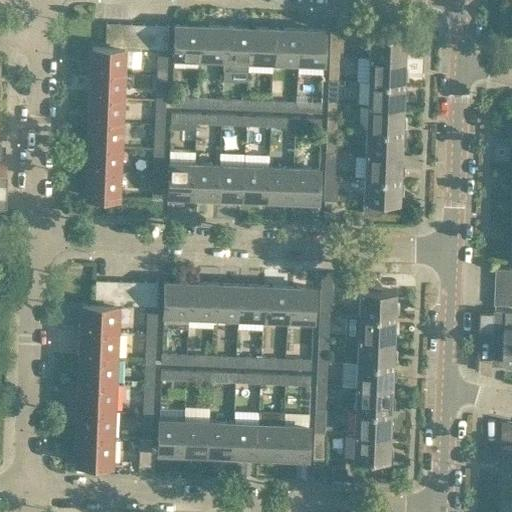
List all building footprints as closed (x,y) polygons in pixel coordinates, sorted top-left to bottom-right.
[(105,20),(104,45),(117,46),(118,20),(105,20)] [(130,21),(118,20),(117,46),(123,46),(129,46),(130,21)] [(143,21),(130,21),(129,46),(142,47),(143,21)] [(155,22),(143,21),(142,47),(154,47),(155,22)] [(168,22),(155,22),(154,47),(167,47),(168,22)] [(172,54),(198,55),(199,24),(174,23),(172,54)] [(198,55),(222,56),(224,25),(199,24),(198,55)] [(222,56),(222,68),(247,69),(247,57),(248,26),(224,25),(222,56)] [(247,57),(272,58),(273,27),(248,26),(247,57)] [(272,58),(297,59),(298,28),(273,27),(272,58)] [(298,28),(297,59),(322,60),(323,29),(298,28)] [(330,28),(329,54),(338,54),(342,54),(343,29),(330,28)] [(369,31),(368,55),(405,57),(405,56),(404,56),(405,34),(406,34),(406,32),(369,31)] [(91,45),(90,70),(122,71),(123,46),(117,46),(104,45),(91,45)] [(157,49),(156,63),(166,63),(167,49),(157,49)] [(368,55),(367,79),(403,81),(404,58),(405,58),(405,57),(368,55)] [(328,69),(328,79),(338,79),(338,62),(328,61),(328,69)] [(90,70),(89,95),(121,96),(122,71),(90,70)] [(328,79),(327,93),(337,93),(338,79),(328,79)] [(367,79),(366,103),(403,105),(403,104),(402,104),(403,81),(367,79)] [(155,81),(155,98),(165,98),(166,82),(155,81)] [(170,93),(170,104),(187,105),(187,94),(170,93)] [(196,105),(220,106),(221,95),(196,94),(196,105)] [(89,95),(88,120),(120,121),(121,96),(89,95)] [(221,95),(220,106),(236,107),(237,96),(221,95)] [(255,97),(254,107),(270,108),(271,97),(255,97)] [(270,108),(295,109),(295,98),(271,97),(270,108)] [(155,98),(154,114),(164,114),(165,98),(155,98)] [(304,99),(304,109),(319,110),(320,99),(304,99)] [(366,103),(365,127),(401,129),(402,106),(403,106),(403,105),(366,103)] [(169,120),(195,121),(196,110),(170,109),(169,120)] [(205,111),(204,121),(220,122),(221,111),(205,111)] [(221,111),(220,122),(236,122),(237,112),(221,111)] [(326,111),(326,126),(336,127),(336,112),(326,111)] [(255,112),(254,123),(270,124),(270,113),(255,112)] [(270,113),(270,124),(286,124),(286,114),(270,113)] [(295,114),(295,125),(319,125),(319,115),(295,114)] [(88,120),(87,144),(119,146),(120,121),(88,120)] [(326,126),(325,141),(335,141),(336,127),(326,126)] [(365,127),(364,151),(401,153),(401,152),(400,152),(401,129),(365,127)] [(153,131),(153,147),(163,147),(163,131),(153,131)] [(87,144),(86,169),(118,170),(119,146),(87,144)] [(153,147),(152,163),(162,163),(163,147),(153,147)] [(364,151),(363,175),(399,177),(400,153),(401,153),(364,151)] [(167,192),(193,193),(194,162),(169,161),(167,192)] [(324,161),(324,174),(334,174),(335,162),(333,161),(324,161)] [(193,193),(217,194),(219,163),(194,162),(193,193)] [(217,194),(242,195),(244,164),(219,163),(217,194)] [(242,195),(267,196),(268,165),(244,164),(242,195)] [(267,196),(292,197),(293,166),(268,165),(267,196)] [(293,166),(292,197),(317,198),(319,167),(293,166)] [(118,170),(86,169),(85,195),(117,196),(118,170)] [(324,174),(323,198),(336,199),(337,174),(334,174),(324,174)] [(399,177),(363,175),(362,212),(378,213),(383,209),(383,201),(399,201),(399,200),(398,200),(399,177)] [(151,197),(161,197),(161,181),(151,181),(151,197)] [(496,268),(495,280),(511,280),(511,267),(496,267),(496,268)] [(359,276),(357,313),(394,314),(395,291),(396,291),(396,289),(379,289),(380,281),(376,276),(359,276)] [(95,277),(94,301),(106,302),(107,277),(95,277)] [(120,278),(107,277),(106,302),(117,303),(119,303),(120,278)] [(132,278),(120,278),(119,303),(131,303),(132,278)] [(145,279),(132,278),(131,303),(144,304),(145,279)] [(158,279),(145,279),(144,304),(157,304),(158,279)] [(162,311),(188,312),(189,281),(164,280),(162,311)] [(511,280),(495,280),(495,292),(511,292),(511,280)] [(188,312),(212,313),(214,282),(189,281),(188,312)] [(212,313),(237,314),(239,283),(214,282),(212,313)] [(237,314),(262,315),(263,284),(239,283),(237,314)] [(262,315),(287,316),(288,285),(263,284),(262,315)] [(288,285),(287,316),(312,317),(313,286),(288,285)] [(319,286),(318,312),(328,312),(328,311),(331,311),(332,286),(319,286)] [(511,292),(495,292),(494,304),(511,304),(511,292)] [(81,301),(80,328),(116,329),(117,303),(106,302),(94,301),(81,301)] [(146,304),(145,330),(155,331),(156,304),(146,304)] [(504,359),(511,358),(511,309),(494,309),(494,313),(494,329),(493,331),(492,357),(504,358),(504,359)] [(318,312),(318,326),(327,326),(328,326),(328,312),(318,312)] [(482,312),(481,330),(493,331),(494,329),(494,313),(482,312)] [(357,313),(357,337),(394,338),(393,338),(394,314),(357,313)] [(80,328),(79,354),(115,356),(116,329),(80,328)] [(357,337),(356,361),(392,362),(393,339),(394,339),(394,338),(357,337)] [(145,342),(144,358),(154,358),(155,342),(145,342)] [(317,345),(316,360),(326,361),(327,345),(317,345)] [(160,361),(186,362),(186,352),(160,351),(160,361)] [(195,352),(195,363),(210,363),(211,353),(195,352)] [(211,353),(210,363),(226,364),(227,353),(211,353)] [(79,354),(78,381),(114,382),(115,356),(79,354)] [(245,354),(244,365),(260,365),(260,355),(245,354)] [(260,355),(260,365),(276,366),(276,355),(260,355)] [(294,356),(294,366),(309,367),(310,356),(294,356)] [(144,358),(143,373),(153,374),(154,358),(144,358)] [(316,360),(316,376),(326,377),(326,361),(316,360)] [(356,361),(355,385),(392,386),(391,386),(392,362),(356,361)] [(159,367),(159,377),(176,378),(176,367),(159,367)] [(194,368),(194,379),(210,379),(210,369),(194,368)] [(210,369),(210,379),(226,380),(226,369),(210,369)] [(244,370),(244,381),(259,381),(260,371),(244,370)] [(260,371),(259,381),(275,382),(276,371),(260,371)] [(294,372),(293,382),(309,383),(309,372),(294,372)] [(78,381),(77,407),(113,409),(114,382),(78,381)] [(355,385),(354,409),(390,410),(391,387),(392,387),(392,386),(355,385)] [(315,391),(314,408),(316,408),(324,408),(325,392),(315,391)] [(143,392),(142,409),(152,409),(153,392),(143,392)] [(77,407),(76,434),(112,435),(113,409),(77,407)] [(314,408),(313,430),(323,431),(326,431),(335,431),(336,408),(324,408),(316,408),(314,408)] [(142,409),(141,426),(151,427),(152,409),(142,409)] [(354,409),(353,433),(390,434),(389,434),(390,410),(354,409)] [(157,449),(182,450),(183,419),(158,417),(157,449)] [(182,450),(207,451),(208,420),(183,419),(182,450)] [(207,451),(232,452),(233,421),(208,420),(207,451)] [(232,452),(256,453),(258,422),(233,421),(232,452)] [(256,453),(281,454),(283,423),(258,422),(256,453)] [(283,423),(281,454),(307,455),(308,424),(283,423)] [(312,455),(325,456),(326,431),(313,430),(312,455)] [(390,434),(353,433),(352,457),(389,459),(389,458),(388,458),(389,435),(390,435),(390,434)] [(112,435),(76,434),(75,461),(92,461),(110,462),(112,435)] [(138,464),(150,464),(151,437),(139,436),(138,464)] [(75,461),(74,471),(91,471),(92,461),(75,461)] [(511,466),(504,466),(503,490),(502,490),(511,490),(511,466)] [(330,468),(329,480),(345,481),(346,469),(330,468)] [(503,491),(501,511),(511,511),(511,490),(502,490),(502,491),(503,491)]
